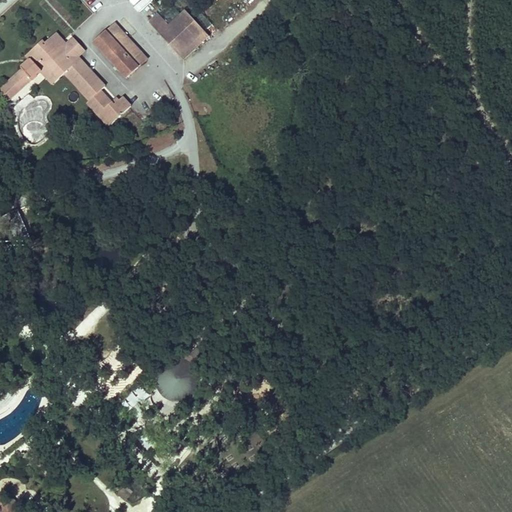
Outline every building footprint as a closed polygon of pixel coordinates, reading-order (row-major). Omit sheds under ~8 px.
[(170,25),(160,34),(159,34),(183,61),(217,30),(212,25),(204,32),(185,11),(170,25)] [(163,20),(158,14),(149,22),(154,28),(163,20)] [(154,28),(160,34),(170,25),(164,19),(163,20),(154,28)] [(113,24),(104,33),(137,69),(147,61),(113,24)] [(137,69),(104,33),(94,42),(127,79),(137,69)] [(55,34),(44,45),(54,56),(65,45),(55,34)] [(54,56),(44,45),(41,42),(25,56),(30,60),(21,68),(21,69),(0,89),(0,92),(8,101),(31,80),(32,81),(41,73),(46,78),(49,75),(56,83),(64,75),(67,72),(92,99),(89,102),(87,104),(103,122),(107,120),(112,125),(130,108),(121,98),(113,106),(99,91),(106,84),(80,55),(84,52),(72,39),(65,45),(54,56)] [(67,72),(64,75),(89,102),(92,99),(67,72)] [(49,75),(46,78),(53,86),(56,83),(49,75)] [(107,120),(103,122),(109,128),(112,125),(107,120)] [(161,217),(154,220),(159,230),(165,227),(161,217)] [(165,368),(161,373),(159,379),(159,384),(160,387),(162,391),(164,394),(168,398),(173,400),(179,401),(184,401),(190,398),(194,395),(197,390),(199,387),(199,383),(199,377),(196,371),(194,367),(190,364),(186,363),(182,362),(177,361),(173,362),(169,364),(165,368)] [(137,366),(129,374),(145,388),(153,380),(137,366)] [(136,392),(141,401),(147,398),(142,389),(136,392)] [(121,490),(118,492),(127,500),(131,494),(127,490),(123,487),(121,490)] [(0,503),(0,511),(24,511),(21,508),(12,499),(8,495),(5,499),(0,503)]
